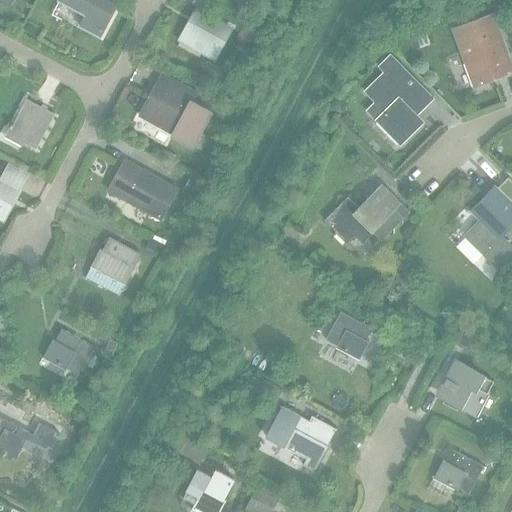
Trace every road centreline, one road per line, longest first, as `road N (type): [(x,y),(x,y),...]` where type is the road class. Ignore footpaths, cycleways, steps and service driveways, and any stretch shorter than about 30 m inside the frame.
road 1 (residential): [(17,257),(104,96)]
road 2 (residential): [(412,183),(477,123),(511,111)]
